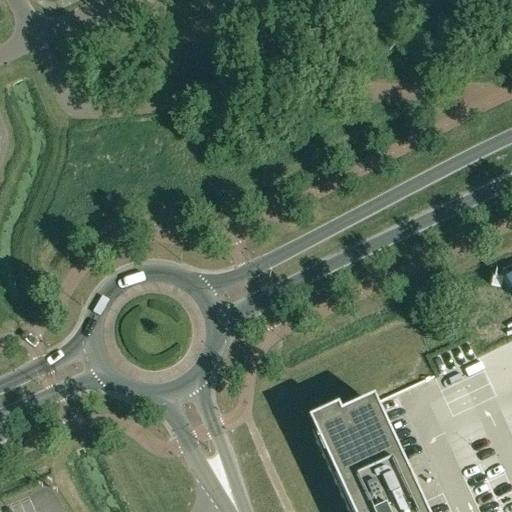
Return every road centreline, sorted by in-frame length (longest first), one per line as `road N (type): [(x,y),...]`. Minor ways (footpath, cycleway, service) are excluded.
road 1 (residential): [(487,104),(344,93),(76,109),(32,38)]
road 2 (tertiary): [(511,135),(201,294)]
road 3 (tertiary): [(214,322),(511,180)]
road 4 (tertiary): [(201,294),(165,271),(128,275),(100,299),(93,343)]
road 5 (residential): [(179,388),(237,511)]
